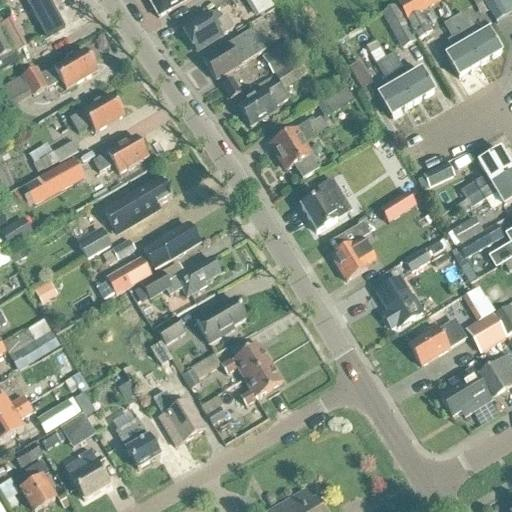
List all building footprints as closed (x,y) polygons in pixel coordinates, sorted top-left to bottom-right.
[(4,0),(8,5),(16,0),(24,0),(30,10),(29,11),(46,41),(64,31),(48,0),(4,0)] [(145,0),(158,22),(196,0),(145,0)] [(242,0),(255,22),(274,11),(267,0),(242,0)] [(410,0),(398,6),(418,43),(431,36),(412,0),(410,0)] [(423,0),(430,10),(440,3),(438,0),(423,0)] [(480,0),(496,25),(511,15),(511,6),(508,0),(480,0)] [(395,11),(382,18),(401,52),(414,45),(395,11)] [(461,16),(451,22),(466,48),(480,70),(501,57),(488,35),(479,40),(470,24),(467,25),(461,16)] [(208,17),(181,34),(196,57),(222,40),(222,39),(234,32),(226,19),(214,26),(208,17)] [(466,48),(451,22),(443,27),(452,41),(447,44),(453,55),(445,60),(458,83),(480,70),(466,48)] [(0,61),(13,55),(0,31),(0,61)] [(216,86),(241,70),(265,55),(252,33),(228,49),(227,48),(202,64),(216,86)] [(25,49),(18,35),(7,41),(15,55),(25,49)] [(273,78),(301,62),(290,44),(263,62),(273,78)] [(82,82),(96,74),(86,57),(80,60),(79,58),(40,80),(35,72),(21,80),(33,100),(60,84),(66,94),(83,84),(82,82)] [(385,62),(413,109),(435,96),(422,74),(408,82),(394,57),(385,62)] [(392,122),(413,109),(385,62),(377,67),(390,92),(378,99),(392,122)] [(300,64),(276,79),(284,92),(308,78),(300,64)] [(359,66),(346,73),(366,107),(378,99),(359,66)] [(221,90),(230,105),(240,99),(231,84),(221,90)] [(265,95),(237,112),(250,132),(264,123),(266,126),(278,118),(275,113),(291,103),(281,88),(266,97),(265,95)] [(317,110),(325,123),(355,105),(347,91),(317,110)] [(95,138),(124,121),(111,100),(70,124),(78,138),(90,131),(95,138)] [(270,150),(286,175),(293,171),(302,184),(318,174),(309,160),(310,160),(302,147),(319,136),(312,125),(270,150)] [(118,178),(147,161),(135,140),(92,165),(100,177),(113,169),(118,178)] [(59,167),(78,156),(72,146),(37,167),(41,175),(59,166),(59,167)] [(465,204),(490,189),(511,176),(511,174),(500,154),(477,168),(485,180),(460,196),(465,204)] [(74,166),(25,193),(36,213),(85,186),(74,166)] [(448,167),(424,178),(425,181),(430,191),(453,180),(448,167)] [(511,176),(490,189),(465,204),(457,209),(461,216),(495,198),(503,211),(511,205),(511,176)] [(418,184),(417,185),(422,195),(423,194),(425,193),(430,191),(425,181),(418,184)] [(158,210),(171,202),(161,185),(148,193),(146,191),(118,207),(104,215),(116,237),(131,229),(159,212),(158,210)] [(300,212),(316,238),(348,218),(340,205),(341,205),(331,189),(318,196),(320,200),(300,212)] [(407,197),(379,214),(388,227),(415,211),(407,197)] [(451,233),(460,249),(461,248),(482,236),(474,221),(451,233)] [(15,228),(0,236),(0,239),(8,253),(24,243),(15,228)] [(341,256),(331,262),(346,287),(366,274),(364,271),(374,265),(361,243),(369,239),(362,228),(334,245),(341,256)] [(198,247),(189,232),(170,243),(169,241),(159,246),(160,247),(144,256),(156,275),(186,258),(184,255),(198,247)] [(101,234),(77,247),(86,263),(110,250),(101,234)] [(461,248),(460,249),(460,250),(458,252),(465,264),(491,248),(484,236),(483,237),(482,236),(461,248)] [(135,255),(129,245),(102,261),(108,271),(135,255)] [(438,246),(427,253),(432,262),(443,255),(438,246)] [(511,250),(498,259),(503,268),(511,263),(511,250)] [(451,255),(451,256),(470,288),(476,284),(465,264),(458,252),(451,255)] [(406,264),(413,275),(431,264),(423,253),(406,264)] [(195,272),(194,269),(166,285),(171,293),(166,295),(169,300),(181,293),(186,302),(206,290),(205,288),(219,279),(210,263),(195,272)] [(511,263),(503,268),(508,276),(511,273),(511,263)] [(129,290),(131,294),(152,282),(141,264),(107,283),(108,285),(115,298),(129,290)] [(162,278),(140,290),(149,305),(166,295),(171,293),(166,285),(162,278)] [(43,306),(59,298),(50,282),(34,290),(43,306)] [(498,283),(486,289),(497,310),(511,302),(511,289),(504,293),(498,283)] [(396,331),(397,333),(422,317),(412,301),(410,302),(399,284),(376,298),(388,317),(382,320),(391,334),(396,331)] [(108,285),(96,291),(104,305),(115,298),(108,285)] [(466,295),(473,307),(485,301),(479,289),(466,295)] [(233,334),(232,332),(246,324),(234,304),(220,312),(219,309),(194,324),(209,349),(233,334)] [(494,320),(506,340),(511,336),(511,315),(509,311),(494,320)] [(183,338),(174,323),(156,335),(166,350),(183,338)] [(34,346),(19,355),(28,370),(58,351),(42,324),(27,333),(34,346)] [(436,332),(407,349),(421,371),(449,354),(466,344),(454,324),(437,334),(436,332)] [(151,353),(161,370),(172,364),(161,346),(151,353)] [(236,373),(243,385),(270,368),(259,349),(233,365),(232,364),(221,370),(227,379),(236,373)] [(47,362),(63,383),(76,373),(59,352),(47,362)] [(475,379),(471,373),(448,387),(452,393),(439,401),(451,421),(460,416),(464,422),(490,405),(489,403),(511,389),(511,368),(506,360),(478,377),(475,379)] [(270,368),(243,385),(250,395),(240,401),(246,411),(256,404),(256,403),(282,387),(270,368)] [(193,375),(182,380),(189,393),(200,387),(193,375)] [(78,378),(71,382),(77,392),(81,399),(88,394),(78,378)] [(75,403),(86,420),(95,416),(84,397),(75,403)] [(182,447),(204,435),(187,407),(175,414),(165,397),(153,404),(163,421),(159,423),(175,451),(182,447)] [(3,402),(0,403),(0,426),(27,410),(23,404),(10,412),(3,402)] [(40,423),(43,428),(46,434),(48,436),(48,437),(53,435),(77,420),(74,415),(68,406),(68,405),(56,413),(42,422),(40,423)] [(27,410),(0,426),(0,448),(23,435),(17,425),(31,417),(27,410)] [(207,419),(212,429),(226,421),(220,412),(207,419)] [(75,427),(63,434),(74,451),(86,444),(96,438),(85,421),(75,427)] [(137,474),(159,461),(147,441),(137,424),(115,437),(125,454),(137,474)] [(62,434),(42,443),(46,451),(65,441),(62,434)] [(21,473),(41,461),(43,460),(35,447),(13,459),(21,473)] [(89,455),(78,462),(80,465),(65,474),(84,506),(110,490),(89,455)] [(21,495),(31,511),(41,511),(54,504),(41,483),(47,479),(40,466),(24,476),(32,489),(21,495)] [(275,511),(319,511),(315,505),(312,507),(305,495),(275,511)] [(65,499),(58,503),(63,511),(68,511),(72,510),(65,499)]
